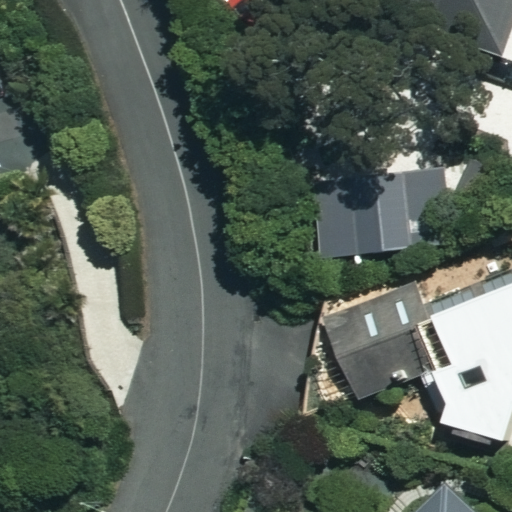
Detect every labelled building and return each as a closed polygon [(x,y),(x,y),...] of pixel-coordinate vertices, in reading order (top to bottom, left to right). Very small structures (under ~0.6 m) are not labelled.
[(511,0),(350,0),(511,55),(511,0)] [(450,235),(412,169),(351,204),(389,269),(450,235)] [(446,376),(412,299),(348,327),(381,405),(446,376)] [(511,303),(457,326),(476,372),(457,380),(473,420),(465,423),(471,440),(483,435),(495,463),(511,455),(511,303)] [(488,511),(469,492),(448,511),(488,511)]
